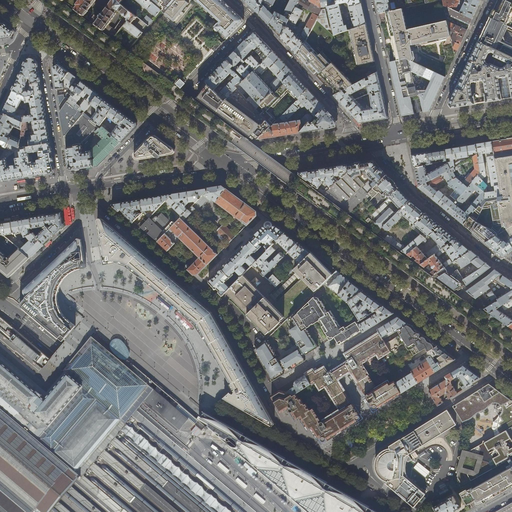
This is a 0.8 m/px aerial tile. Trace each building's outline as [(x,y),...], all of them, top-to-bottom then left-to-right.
[(128,51),(59,0),(49,0),(50,0),(46,5),(54,11),(64,18),(66,20),(75,27),(89,37),(102,47),(113,55),(120,60),(124,55),(128,51)] [(62,0),(84,17),(96,0),(80,0),(80,1),(77,0),(62,0)] [(111,0),(100,16),(97,15),(96,16),(94,15),(90,21),(114,38),(117,34),(123,26),(128,21),(141,31),(146,25),(142,21),(121,4),(123,0),(116,0),(117,0),(116,0),(111,0)] [(135,0),(156,17),(162,10),(149,0),(148,0),(147,2),(145,0),(135,0)] [(165,13),(176,0),(149,0),(162,10),(165,13)] [(176,0),(165,13),(165,14),(177,24),(178,24),(177,24),(185,15),(183,13),(194,0),(196,0),(197,1),(210,13),(222,0),(176,0)] [(178,24),(197,1),(196,0),(194,0),(183,13),(185,15),(177,24),(178,24)] [(220,21),(232,9),(228,5),(224,2),(222,0),(210,13),(220,21)] [(243,0),(244,1),(250,6),(259,15),(266,0),(243,0)] [(276,33),(281,38),(299,0),(266,0),(259,15),(264,19),(271,27),(276,33)] [(322,9),(321,8),(306,0),(305,0),(299,0),(281,38),(287,45),(298,56),(306,41),(317,20),(322,9)] [(335,0),(335,1),(331,2),(330,0),(307,0),(306,0),(321,8),(323,7),(323,8),(327,7),(340,4),(347,2),(349,4),(349,7),(362,4),(360,0),(335,0)] [(389,3),(388,1),(390,1),(389,0),(375,0),(377,4),(379,13),(386,12),(396,10),(394,2),(389,3)] [(386,12),(389,25),(395,47),(398,61),(406,59),(445,77),(448,72),(453,61),(455,56),(444,6),(442,0),(437,0),(428,2),(396,10),(386,12)] [(442,0),(444,6),(472,19),(476,11),(480,0),(442,0)] [(511,2),(511,3),(505,0),(497,0),(495,6),(490,17),(508,26),(511,27),(511,26),(511,2)] [(344,25),(340,4),(327,7),(334,35),(348,30),(347,25),(344,25)] [(364,13),(362,4),(349,7),(351,15),(350,16),(349,17),(350,19),(352,18),(354,28),(366,23),(364,13)] [(470,25),(472,19),(444,6),(455,56),(459,47),(465,35),(467,30),(470,25)] [(243,23),(243,19),(238,15),(232,9),(220,21),(216,25),(215,27),(227,39),(236,29),(243,23)] [(325,9),(322,9),(317,20),(328,30),(330,29),(325,9)] [(177,24),(165,14),(161,18),(174,28),(177,24)] [(147,16),(142,21),(146,25),(148,26),(153,21),(147,16)] [(508,26),(490,17),(484,29),(478,41),(511,56),(511,44),(505,41),(503,37),(508,26)] [(0,38),(11,36),(12,34),(13,31),(2,22),(0,20),(0,38)] [(143,33),(141,31),(128,21),(123,26),(138,39),(143,33)] [(369,34),(366,23),(354,28),(350,29),(358,66),(375,62),(373,54),(371,43),(369,34)] [(250,35),(245,40),(254,49),(257,46),(259,49),(265,43),(260,37),(255,32),(253,32),(250,35)] [(133,38),(129,35),(123,42),(128,46),(133,38)] [(254,49),(245,40),(240,46),(234,52),(243,60),(251,51),(253,54),(254,53),(256,51),(254,49)] [(319,56),(306,41),(298,56),(307,67),(314,74),(317,71),(319,74),(332,62),(323,52),(319,56)] [(481,66),(483,67),(491,70),(491,73),(492,77),(496,100),(507,99),(511,97),(511,56),(478,41),(473,52),(472,56),(469,60),(481,66)] [(265,43),(259,49),(256,51),(254,53),(255,54),(257,52),(259,54),(262,51),(264,53),(261,56),(260,59),(263,62),(273,52),(269,47),(265,43)] [(130,52),(128,51),(124,55),(120,60),(122,62),(124,63),(128,58),(132,54),(130,52)] [(231,55),(227,59),(237,69),(237,70),(239,68),(236,66),(241,61),(242,63),(243,64),(245,62),(243,60),(234,52),(231,55)] [(259,106),(292,72),(286,66),(282,61),(273,52),(263,62),(260,65),(254,71),(252,73),(246,79),(244,81),(237,88),(240,91),(244,88),(251,95),(247,99),(256,109),(259,106)] [(251,66),(254,71),(260,65),(252,55),(249,58),(247,59),(245,62),(243,64),(239,68),(237,70),(237,69),(236,70),(246,79),(252,73),(248,69),(251,66)] [(24,66),(21,73),(26,75),(26,76),(25,80),(26,82),(24,85),(25,85),(25,86),(27,87),(28,85),(28,84),(27,83),(29,79),(30,79),(31,84),(34,84),(34,83),(40,82),(38,72),(37,63),(37,61),(36,60),(35,59),(34,59),(30,58),(29,58),(28,59),(28,60),(24,66)] [(237,69),(227,59),(216,70),(211,75),(205,81),(214,90),(231,73),(232,74),(232,75),(233,76),(234,77),(234,76),(235,77),(219,94),(225,100),(228,97),(227,96),(228,95),(228,94),(230,92),(231,92),(232,91),(233,92),(237,88),(244,81),(235,71),(236,70),(237,69)] [(437,95),(445,77),(406,59),(398,61),(390,62),(392,70),(402,116),(415,114),(412,101),(414,101),(416,112),(418,112),(421,111),(419,100),(421,99),(424,112),(429,111),(437,95)] [(469,60),(466,68),(464,71),(457,88),(449,105),(451,108),(458,107),(475,104),(474,96),(473,96),(471,85),(472,83),(483,81),(485,82),(487,94),(485,94),(486,102),(496,100),(492,77),(488,77),(488,73),(491,73),(491,70),(483,67),(482,69),(481,68),(481,66),(469,60)] [(338,93),(354,85),(332,62),(319,74),(329,84),(338,93)] [(60,80),(63,81),(69,72),(67,70),(64,68),(63,67),(58,64),(57,65),(54,67),(53,67),(55,78),(56,85),(57,89),(64,88),(63,83),(61,84),(60,80)] [(69,72),(63,81),(63,83),(64,88),(66,87),(67,87),(71,89),(74,85),(77,88),(82,82),(75,77),(69,72)] [(300,81),(292,72),(259,106),(264,111),(261,114),(272,126),(276,121),(267,112),(287,91),(297,101),(308,89),(300,81)] [(366,78),(354,85),(338,93),(334,95),(340,102),(346,108),(355,99),(351,94),(367,86),(369,94),(382,92),(379,81),(377,72),(369,76),(370,80),(366,81),(366,78)] [(34,84),(31,84),(31,85),(31,86),(31,89),(30,92),(29,92),(28,91),(27,91),(26,88),(27,87),(25,86),(25,85),(24,85),(26,82),(25,80),(26,76),(26,75),(21,73),(18,81),(13,90),(27,96),(42,94),(41,87),(40,82),(34,83),(34,84)] [(214,90),(205,81),(199,89),(203,91),(200,95),(198,98),(251,138),(253,136),(258,139),(272,126),(261,114),(256,109),(247,99),(240,91),(237,88),(233,92),(228,97),(225,100),(219,94),(214,90)] [(84,112),(99,94),(91,88),(82,82),(77,88),(74,85),(71,89),(73,91),(71,95),(67,93),(66,95),(67,96),(67,99),(65,100),(64,94),(58,95),(62,120),(64,135),(66,135),(84,112)] [(186,100),(190,96),(184,92),(180,89),(179,88),(175,92),(170,97),(171,98),(172,99),(175,101),(179,104),(180,105),(181,105),(186,100)] [(312,94),(308,89),(297,101),(276,121),(272,126),(258,139),(278,136),(300,133),(311,120),(315,116),(316,115),(317,115),(325,108),(321,103),(320,102),(312,94)] [(27,96),(13,90),(10,97),(7,103),(19,107),(23,99),(27,101),(27,96)] [(384,102),(382,92),(369,94),(368,94),(368,95),(368,96),(370,96),(372,107),(370,108),(372,121),(381,119),(388,118),(384,102)] [(42,94),(27,96),(27,101),(26,102),(31,102),(32,102),(33,113),(33,114),(24,115),(24,121),(27,121),(33,120),(46,118),(44,107),(42,94)] [(137,126),(137,125),(137,123),(136,122),(99,94),(84,112),(101,126),(121,142),(129,134),(136,126),(137,126)] [(196,99),(191,95),(190,96),(186,100),(181,105),(182,106),(184,108),(185,108),(188,110),(206,124),(221,135),(229,141),(232,143),(232,144),(235,143),(242,142),(249,141),(250,141),(196,99)] [(364,109),(355,99),(346,108),(350,113),(353,116),(359,123),(363,122),(365,122),(372,121),(370,108),(364,109)] [(19,107),(7,103),(6,107),(3,113),(24,121),(24,115),(17,114),(16,112),(19,107)] [(325,108),(317,115),(319,117),(319,118),(318,119),(317,118),(314,123),(313,122),(311,120),(300,133),(310,131),(330,128),(335,127),(337,121),(330,114),(325,108)] [(95,132),(101,126),(84,112),(66,135),(64,135),(65,141),(66,149),(75,147),(75,146),(81,145),(83,145),(83,142),(93,131),(95,133),(95,132)] [(3,113),(0,119),(0,138),(20,147),(24,121),(3,113)] [(46,118),(33,120),(35,134),(33,134),(33,135),(32,135),(31,134),(27,134),(27,136),(25,136),(26,130),(28,129),(27,121),(24,121),(20,147),(22,147),(50,143),(48,130),(46,118)] [(121,142),(101,126),(95,132),(97,134),(98,135),(98,134),(102,139),(91,151),(91,152),(94,166),(96,166),(98,166),(116,147),(121,142)] [(136,157),(137,159),(144,158),(161,155),(173,153),(174,150),(161,141),(155,136),(151,136),(147,140),(134,154),(136,157)] [(511,137),(498,140),(492,141),(500,196),(497,197),(503,231),(507,229),(511,238),(511,237),(511,137)] [(20,147),(0,138),(0,146),(1,144),(3,145),(3,146),(14,151),(20,147)] [(235,143),(232,144),(263,167),(278,178),(278,177),(277,177),(278,176),(286,175),(289,175),(294,174),(295,174),(250,141),(249,141),(242,142),(235,143)] [(475,144),(477,154),(480,172),(472,182),(483,191),(485,198),(497,197),(500,196),(492,141),(483,143),(475,144)] [(50,143),(22,147),(22,149),(27,148),(27,153),(28,153),(38,151),(38,150),(39,150),(39,151),(45,150),(45,154),(52,152),(51,147),(50,143)] [(459,147),(445,149),(446,160),(446,161),(450,169),(460,163),(465,160),(464,159),(462,160),(454,164),(453,159),(469,157),(468,155),(472,154),(473,156),(477,154),(475,144),(459,147)] [(75,146),(75,147),(66,149),(68,157),(69,168),(72,170),(81,168),(94,166),(91,152),(91,151),(90,150),(87,151),(86,152),(83,152),(82,151),(82,150),(83,149),(82,146),(81,145),(75,146)] [(20,151),(20,149),(20,147),(14,151),(1,162),(4,181),(14,179),(25,178),(24,171),(22,171),(21,170),(24,169),(20,151)] [(22,151),(20,151),(24,169),(24,171),(25,178),(30,177),(35,176),(33,161),(32,161),(32,163),(27,163),(27,162),(29,161),(28,153),(27,153),(27,148),(22,149),(22,151)] [(437,150),(428,152),(430,164),(435,163),(435,160),(442,159),(442,161),(446,160),(445,149),(437,150)] [(45,150),(39,151),(39,152),(40,158),(41,158),(41,159),(38,159),(39,161),(34,162),(34,160),(33,161),(35,176),(43,175),(52,173),(54,170),(53,161),(52,152),(45,154),(45,150)] [(414,168),(430,164),(428,152),(419,153),(411,154),(412,161),(414,168)] [(480,172),(477,154),(473,156),(475,171),(471,177),(469,175),(465,180),(466,181),(464,184),(467,187),(472,182),(480,172)] [(470,157),(465,160),(460,163),(462,168),(470,164),(468,161),(471,159),(470,157)] [(446,160),(442,161),(435,163),(430,164),(414,168),(416,175),(418,185),(418,187),(450,169),(446,161),(446,160)] [(375,162),(374,161),(366,162),(354,164),(348,165),(349,172),(348,173),(350,175),(348,177),(351,181),(353,179),(363,189),(344,207),(351,214),(358,206),(369,196),(375,189),(388,177),(382,170),(375,162)] [(456,178),(453,172),(457,170),(460,175),(464,172),(462,169),(462,168),(460,163),(450,169),(418,187),(425,193),(432,199),(438,191),(437,192),(435,190),(436,188),(433,187),(433,188),(431,187),(443,180),(442,177),(443,176),(443,175),(447,182),(456,178)] [(349,172),(348,165),(333,167),(312,171),(300,173),(299,174),(299,175),(317,189),(322,182),(322,181),(325,180),(325,181),(331,188),(348,173),(349,172)] [(431,276),(389,245),(335,204),(322,195),(297,176),(298,176),(295,174),(294,174),(289,175),(286,175),(278,176),(277,177),(278,177),(278,178),(279,179),(280,180),(281,179),(288,185),(299,193),(308,200),(321,209),(333,218),(344,227),(357,236),(362,240),(364,242),(364,241),(370,246),(381,254),(392,262),(405,272),(417,281),(428,289),(439,297),(446,302),(447,304),(447,303),(453,307),(454,308),(463,316),(464,316),(475,324),(488,334),(500,342),(511,351),(511,327),(508,325),(490,313),(484,309),(477,310),(469,304),(431,276)] [(393,194),(398,189),(396,186),(390,178),(388,177),(375,189),(369,196),(358,206),(369,217),(376,210),(369,202),(379,192),(382,195),(381,196),(381,197),(382,197),(382,198),(383,198),(384,198),(385,198),(386,197),(388,199),(389,199),(390,198),(393,194)] [(447,211),(466,189),(458,182),(456,178),(447,182),(449,185),(447,186),(447,188),(449,190),(450,190),(452,188),(455,190),(450,196),(453,198),(451,200),(449,199),(450,198),(449,198),(448,198),(445,196),(446,195),(446,194),(443,192),(442,192),(441,193),(440,192),(441,190),(440,190),(439,191),(438,191),(432,199),(439,204),(447,211)] [(472,182),(467,187),(466,189),(447,211),(450,214),(459,221),(463,224),(485,198),(483,191),(472,182)] [(218,254),(184,220),(192,212),(227,246),(236,236),(230,231),(223,224),(217,231),(199,214),(201,212),(198,209),(207,201),(209,203),(211,201),(212,200),(219,205),(237,218),(247,225),(257,216),(256,211),(251,208),(222,186),(216,187),(214,187),(206,188),(206,191),(190,208),(182,216),(177,222),(175,224),(157,242),(159,243),(168,251),(180,238),(188,246),(187,247),(197,257),(188,266),(184,263),(185,262),(177,254),(174,257),(193,275),(198,275),(218,254)] [(190,208),(206,191),(206,188),(197,190),(188,191),(190,208)] [(402,194),(398,189),(393,194),(390,198),(399,207),(397,209),(398,210),(395,213),(390,208),(389,209),(387,206),(391,202),(389,199),(388,199),(376,210),(369,217),(381,229),(408,201),(402,194)] [(188,191),(179,193),(172,194),(172,195),(166,201),(182,216),(190,208),(188,191)] [(338,200),(327,191),(323,194),(336,203),(338,200)] [(161,206),(166,201),(172,195),(172,194),(160,196),(147,198),(141,199),(142,209),(142,210),(143,213),(149,218),(144,214),(145,213),(145,211),(155,209),(157,210),(161,206)] [(497,197),(485,198),(463,224),(472,232),(485,242),(497,235),(503,231),(497,197)] [(142,209),(141,199),(130,201),(113,203),(112,204),(122,214),(132,223),(134,221),(141,215),(137,211),(137,210),(142,210),(142,209)] [(421,212),(408,201),(381,229),(377,232),(381,234),(386,230),(388,230),(401,218),(400,216),(402,215),(414,224),(424,214),(421,212)] [(62,217),(61,212),(53,213),(46,215),(47,221),(46,221),(47,225),(55,234),(59,230),(62,228),(64,226),(62,217)] [(148,234),(157,242),(175,224),(173,221),(171,223),(161,213),(157,217),(157,216),(156,216),(155,217),(152,220),(149,218),(146,221),(140,227),(148,234)] [(427,217),(424,214),(414,224),(425,233),(422,236),(425,239),(430,235),(439,227),(427,217)] [(33,231),(34,233),(35,235),(36,236),(38,238),(44,245),(47,242),(49,240),(55,234),(47,225),(46,221),(47,221),(46,215),(38,216),(31,217),(33,231)] [(33,231),(31,217),(21,219),(12,220),(14,234),(16,237),(17,241),(21,239),(20,236),(21,235),(21,232),(22,232),(24,236),(23,236),(24,238),(33,233),(32,231),(31,232),(30,231),(33,231)] [(232,390),(233,390),(233,391),(232,393),(228,391),(227,394),(224,398),(273,426),(275,425),(265,406),(257,393),(251,382),(244,369),(240,362),(232,348),(227,339),(221,328),(216,320),(212,312),(209,310),(191,294),(189,293),(187,291),(182,286),(171,277),(162,270),(152,261),(142,252),(133,245),(124,237),(116,230),(107,223),(102,219),(101,218),(99,218),(98,218),(97,219),(97,220),(97,221),(104,265),(116,263),(126,267),(134,273),(139,278),(145,282),(156,292),(174,306),(176,308),(178,309),(196,324),(212,353),(214,356),(215,358),(226,378),(229,383),(228,383),(232,390)] [(4,221),(0,222),(0,231),(2,233),(5,235),(14,234),(12,220),(4,221)] [(272,242),(275,238),(277,240),(285,232),(277,227),(269,221),(261,229),(250,240),(259,249),(261,247),(261,246),(260,244),(263,241),(267,244),(265,246),(265,247),(268,250),(274,244),(272,242)] [(446,232),(439,227),(430,235),(442,248),(454,239),(446,232)] [(0,269),(5,274),(9,278),(15,272),(25,262),(31,257),(20,249),(13,256),(12,256),(9,258),(9,257),(8,257),(7,257),(6,257),(4,256),(4,255),(0,250),(0,233),(2,233),(0,231),(0,269)] [(264,276),(284,256),(281,252),(280,252),(279,253),(269,262),(266,259),(281,244),(289,252),(298,242),(291,237),(285,232),(277,240),(274,244),(268,250),(266,252),(264,254),(262,256),(257,260),(253,265),(264,276)] [(37,251),(44,245),(38,238),(36,240),(34,237),(36,236),(35,235),(34,233),(33,233),(24,238),(24,239),(28,238),(30,240),(27,244),(22,239),(21,239),(17,241),(13,243),(20,249),(31,257),(37,251)] [(417,246),(425,239),(422,236),(420,235),(405,248),(387,236),(385,240),(407,255),(417,246)] [(505,242),(497,235),(485,242),(493,249),(499,254),(503,257),(511,251),(511,237),(511,238),(505,242)] [(53,332),(63,341),(74,329),(76,326),(68,319),(65,315),(62,312),(60,308),(59,304),(58,299),(58,296),(60,288),(60,286),(63,281),(66,277),(70,274),(76,270),(85,268),(85,264),(81,239),(78,238),(69,247),(64,251),(61,254),(47,267),(43,271),(37,277),(26,288),(27,289),(26,294),(25,294),(26,295),(27,296),(27,297),(26,296),(27,297),(27,298),(26,298),(25,299),(20,305),(32,315),(53,332)] [(460,244),(454,239),(442,248),(441,249),(436,253),(438,256),(446,251),(451,258),(444,263),(446,267),(453,263),(470,251),(460,244)] [(243,275),(253,265),(257,260),(252,254),(254,252),(255,253),(259,249),(250,240),(235,255),(221,269),(231,277),(234,274),(233,273),(236,270),(242,276),(243,275)] [(311,252),(298,242),(289,252),(299,264),(311,252)] [(436,253),(441,249),(438,245),(424,255),(417,246),(407,255),(411,258),(413,256),(416,258),(418,258),(415,260),(421,264),(434,254),(436,253)] [(471,262),(478,257),(473,254),(470,251),(453,263),(458,271),(471,262)] [(297,310),(306,301),(311,296),(324,283),(337,271),(330,266),(327,269),(320,261),(315,257),(313,254),(311,252),(299,264),(294,269),(298,273),(302,277),(276,303),(274,301),(275,300),(272,297),(270,295),(269,296),(268,294),(275,287),(264,276),(253,265),(243,275),(242,276),(236,282),(231,287),(227,291),(231,296),(241,306),(245,310),(251,317),(257,324),(264,331),(269,336),(273,333),(275,331),(280,326),(283,323),(285,321),(293,313),(297,310)] [(289,274),(294,269),(299,264),(295,259),(294,260),(287,254),(284,256),(264,276),(275,287),(287,276),(285,274),(287,272),(289,274)] [(445,268),(434,254),(421,264),(425,267),(430,263),(432,266),(432,267),(433,268),(434,268),(434,269),(431,272),(435,274),(437,272),(445,268)] [(480,268),(485,263),(481,260),(478,257),(471,262),(479,268),(480,268)] [(463,280),(458,271),(453,263),(446,267),(445,268),(437,272),(439,276),(438,277),(456,289),(457,289),(458,290),(460,289),(462,288),(467,285),(463,280)] [(490,268),(486,264),(479,269),(463,280),(467,285),(484,272),(490,268)] [(226,282),(231,277),(221,269),(215,275),(209,281),(216,288),(218,286),(220,288),(222,290),(220,292),(223,295),(227,291),(231,287),(226,282)] [(505,276),(501,274),(501,273),(500,274),(494,269),(486,276),(482,279),(489,288),(497,282),(505,276)] [(327,286),(340,273),(338,272),(337,271),(324,283),(327,286)] [(339,294),(349,280),(343,276),(340,273),(327,286),(332,289),(339,294)] [(507,278),(505,276),(497,282),(505,287),(508,292),(511,289),(511,280),(510,279),(507,278)] [(456,289),(438,277),(437,277),(455,290),(456,289)] [(497,299),(489,288),(482,279),(466,291),(476,298),(485,292),(493,303),(498,300),(497,299)] [(355,284),(349,280),(339,294),(338,295),(347,302),(348,302),(363,290),(355,284)] [(511,289),(508,292),(497,299),(498,300),(501,305),(511,298),(511,296),(511,295),(511,289)] [(374,311),(383,305),(376,300),(372,297),(363,290),(348,302),(360,320),(374,311)] [(321,320),(332,313),(330,311),(327,312),(324,308),(325,308),(321,302),(320,302),(318,299),(318,300),(316,301),(314,299),(311,296),(306,301),(297,310),(308,327),(321,320)] [(511,298),(501,305),(490,313),(508,325),(511,322),(511,319),(502,313),(503,309),(504,309),(510,306),(511,306),(511,305),(511,298)] [(490,313),(501,305),(498,300),(493,303),(484,309),(490,313)] [(393,314),(394,313),(387,308),(386,307),(383,305),(374,311),(375,313),(373,315),(359,324),(359,323),(358,324),(362,330),(363,332),(384,319),(393,314)] [(279,362),(274,355),(275,354),(269,344),(266,340),(261,344),(256,347),(254,349),(256,353),(261,363),(269,376),(271,381),(277,378),(284,373),(292,369),(300,364),(305,361),(303,356),(307,353),(313,350),(318,347),(306,328),(308,327),(297,310),(293,313),(285,321),(301,347),(281,359),(282,360),(279,362)] [(335,319),(332,313),(321,320),(322,322),(324,325),(323,326),(329,336),(330,337),(330,339),(340,333),(348,327),(357,322),(356,321),(353,323),(351,324),(345,328),(344,326),(341,328),(337,321),(335,319)] [(391,331),(396,328),(398,330),(408,324),(402,319),(398,316),(388,323),(377,329),(379,332),(382,337),(390,332),(391,332),(392,332),(391,331)] [(362,330),(358,324),(357,322),(348,327),(340,333),(344,341),(362,330)] [(383,339),(391,351),(392,351),(395,349),(396,350),(398,350),(399,349),(398,347),(403,344),(403,343),(404,342),(405,342),(406,343),(411,340),(413,343),(408,346),(414,355),(412,357),(414,360),(428,351),(432,349),(430,346),(432,345),(429,340),(428,339),(427,338),(426,338),(425,338),(424,337),(424,338),(423,338),(422,338),(420,340),(418,337),(419,336),(420,335),(420,334),(420,333),(419,333),(418,333),(417,332),(416,332),(415,332),(414,331),(414,330),(413,329),(412,328),(412,327),(411,326),(410,325),(409,325),(409,324),(408,324),(398,330),(383,339)] [(377,408),(377,406),(378,408),(379,407),(382,405),(395,397),(400,394),(401,393),(395,383),(395,382),(392,384),(390,385),(388,381),(377,387),(361,363),(377,353),(380,359),(391,352),(383,339),(382,337),(379,332),(375,335),(349,351),(345,354),(350,361),(349,361),(348,361),(347,361),(346,362),(346,363),(345,364),(333,371),(332,372),(331,372),(330,372),(329,373),(329,374),(328,373),(324,367),(319,370),(315,372),(313,369),(308,372),(305,374),(311,384),(315,381),(319,389),(325,385),(339,409),(340,410),(323,421),(323,420),(322,420),(321,420),(321,421),(320,422),(319,420),(321,418),(314,407),(310,408),(306,402),(305,403),(300,395),(298,396),(296,393),(293,395),(289,390),(286,392),(280,390),(276,392),(271,395),(271,397),(281,412),(288,407),(289,406),(290,406),(291,407),(290,408),(290,409),(290,410),(291,410),(292,411),(293,410),(293,411),(292,412),(294,415),(296,418),(297,419),(300,417),(301,416),(305,422),(309,428),(309,429),(311,428),(312,428),(315,432),(317,435),(318,437),(320,436),(321,437),(321,438),(321,439),(322,440),(324,441),(326,440),(326,439),(327,439),(328,439),(330,437),(344,428),(354,422),(356,421),(357,421),(357,420),(358,420),(359,419),(360,418),(360,417),(360,416),(359,415),(358,415),(358,413),(357,411),(355,411),(355,410),(355,409),(356,409),(355,408),(354,408),(353,408),(353,407),(354,407),(353,405),(352,403),(351,403),(351,402),(350,401),(351,401),(345,392),(342,386),(340,383),(337,379),(343,375),(349,371),(353,377),(354,379),(363,393),(364,393),(365,394),(365,395),(366,397),(367,399),(368,398),(369,399),(368,400),(368,401),(369,401),(370,401),(371,402),(369,403),(371,405),(372,406),(372,407),(373,408),(373,409),(374,409),(375,409),(376,409),(377,408)] [(335,337),(339,344),(344,341),(340,333),(330,339),(331,339),(335,337)] [(0,511),(51,511),(81,478),(76,474),(122,419),(153,382),(145,376),(133,365),(131,367),(129,369),(124,365),(114,356),(99,344),(92,338),(90,340),(88,342),(84,347),(80,352),(68,367),(65,370),(64,372),(66,374),(68,375),(46,401),(43,400),(42,398),(36,394),(34,392),(33,391),(32,390),(36,385),(12,365),(0,354),(0,511)] [(111,346),(111,347),(114,350),(115,351),(116,352),(126,361),(128,360),(129,359),(130,358),(130,357),(130,355),(130,354),(128,350),(126,346),(123,344),(121,342),(119,341),(117,340),(116,341),(114,341),(113,342),(112,343),(111,344),(111,345),(111,346)] [(455,359),(456,359),(450,354),(440,347),(437,345),(428,351),(430,355),(429,356),(429,357),(428,357),(427,358),(429,361),(435,372),(444,367),(455,359)] [(425,378),(435,372),(429,361),(412,371),(412,372),(418,382),(425,378)] [(333,371),(345,364),(344,363),(338,367),(332,370),(333,371)] [(393,379),(410,369),(410,368),(408,364),(401,368),(391,375),(393,379)] [(445,376),(447,379),(440,383),(429,390),(438,405),(443,402),(440,396),(445,393),(447,393),(449,396),(448,397),(449,399),(457,393),(451,383),(450,381),(451,380),(453,379),(455,381),(456,380),(455,380),(457,379),(458,378),(459,378),(464,386),(461,388),(462,390),(468,386),(468,385),(480,377),(471,370),(463,365),(446,375),(445,376)] [(418,382),(412,372),(395,383),(401,393),(410,388),(417,383),(418,382)] [(311,384),(305,374),(300,377),(295,380),(301,390),(305,387),(303,384),(304,384),(305,384),(305,383),(306,385),(305,385),(305,386),(306,387),(311,384)] [(377,387),(388,381),(390,385),(392,384),(388,379),(376,386),(377,387)] [(301,390),(295,380),(294,384),(294,387),(289,390),(293,395),(296,393),(294,391),(296,390),(297,392),(301,390)] [(511,400),(509,399),(506,396),(505,395),(503,396),(502,396),(500,396),(500,395),(498,395),(498,394),(497,393),(496,392),(496,391),(496,390),(496,389),(491,385),(489,384),(481,389),(473,394),(470,396),(459,403),(453,406),(463,423),(464,421),(466,420),(470,419),(473,418),(475,416),(476,414),(480,411),(489,408),(494,404),(495,404),(498,403),(500,404),(501,405),(502,406),(503,407),(503,408),(503,409),(504,410),(504,411),(503,413),(501,416),(503,421),(499,423),(501,427),(498,429),(500,432),(495,435),(485,440),(482,442),(468,450),(461,454),(458,455),(458,457),(467,474),(471,481),(508,460),(508,459),(510,458),(511,457),(511,440),(507,429),(511,426),(511,400)] [(171,405),(154,391),(151,395),(149,396),(147,400),(145,402),(161,415),(163,417),(180,431),(189,421),(171,405)] [(380,408),(401,395),(400,394),(395,397),(382,405),(379,407),(380,408)] [(323,421),(340,410),(339,409),(333,413),(322,420),(323,420),(323,421)] [(408,454),(456,424),(448,410),(445,411),(430,421),(408,434),(394,443),(390,446),(389,447),(385,449),(381,451),(378,455),(376,458),(375,461),(375,464),(375,467),(376,471),(378,474),(379,476),(381,478),(383,479),(386,481),(386,483),(387,484),(391,487),(406,500),(410,503),(414,507),(425,494),(406,477),(407,477),(405,470),(405,465),(407,460),(409,456),(408,454)] [(256,469),(266,477),(267,477),(271,480),(270,481),(292,500),(294,501),(306,511),(375,511),(373,510),(355,500),(335,488),(299,467),(289,461),(286,460),(245,436),(205,413),(202,417),(199,421),(206,426),(221,439),(231,448),(253,467),(256,469)] [(308,429),(309,428),(305,422),(301,416),(300,417),(308,429)] [(500,432),(498,429),(501,427),(499,423),(503,421),(501,416),(496,419),(492,430),(495,435),(500,432)] [(328,440),(357,422),(356,421),(354,422),(344,428),(330,437),(328,439),(328,440)] [(467,474),(458,457),(455,467),(455,470),(467,474)] [(230,470),(221,462),(218,465),(228,473),(230,470)] [(415,467),(426,477),(431,472),(420,462),(415,467)] [(489,499),(495,495),(499,493),(499,491),(503,488),(505,489),(506,489),(509,488),(511,486),(511,466),(511,465),(460,493),(464,499),(466,504),(467,504),(471,502),(476,499),(477,501),(479,504),(485,501),(489,499)] [(248,486),(238,478),(236,481),(245,489),(248,486)] [(457,487),(455,483),(452,480),(445,484),(447,487),(451,485),(453,489),(457,487)] [(266,502),(257,494),(254,496),(263,504),(266,502)] [(452,511),(461,507),(454,495),(433,507),(436,511),(452,511)]
